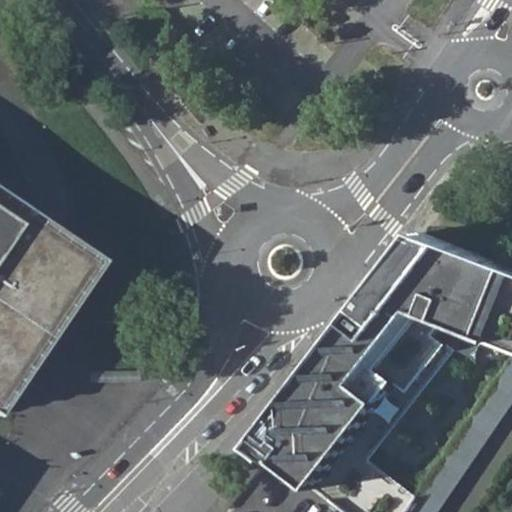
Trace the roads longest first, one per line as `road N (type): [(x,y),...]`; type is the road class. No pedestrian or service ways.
road 1 (primary): [(234,281),(210,354),(190,386),(81,511)]
road 2 (primary): [(114,511),(298,311)]
road 3 (primary): [(330,285),(452,139),(484,125)]
road 4 (residential): [(55,0),(181,159)]
road 5 (primary): [(448,96),(361,193),(295,210)]
